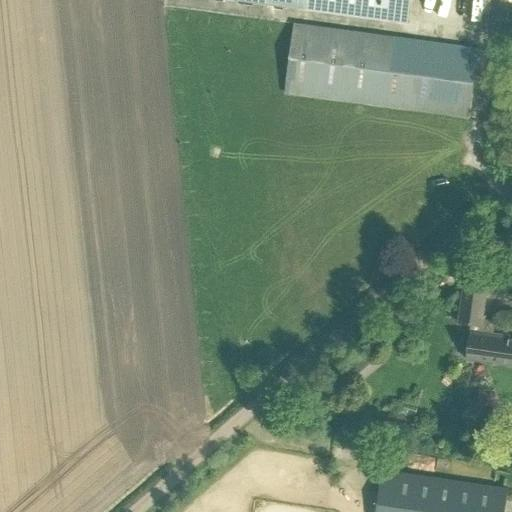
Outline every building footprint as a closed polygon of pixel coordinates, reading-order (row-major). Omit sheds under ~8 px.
[(227,0),(388,21),(408,24),(411,0),(227,0)] [(466,118),(476,49),(294,23),(285,94),(466,118)] [(341,140),(363,143),(366,119),(344,116),(341,140)] [(379,126),(382,141),(397,139),(394,124),(379,126)] [(375,231),(373,208),(361,209),(363,232),(375,231)] [(511,365),(511,338),(507,338),(508,334),(494,333),(496,320),(482,319),(486,292),(463,289),(459,322),(471,324),(466,360),(493,363),(511,365)] [(506,511),(510,492),(381,473),(375,511),(506,511)]
